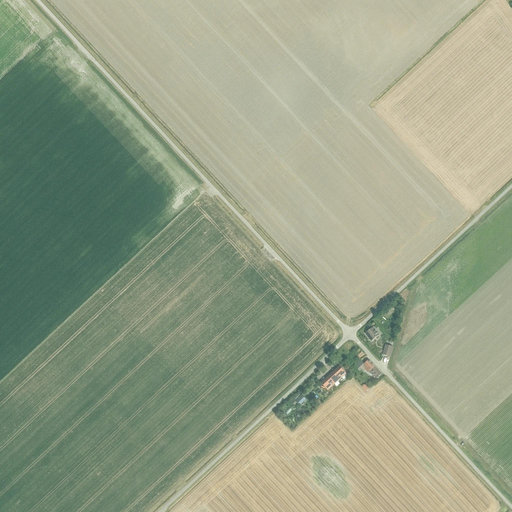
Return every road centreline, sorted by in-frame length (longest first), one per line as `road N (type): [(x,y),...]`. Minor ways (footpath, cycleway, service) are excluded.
road 1 (unclassified): [(350,334),(37,0)]
road 2 (unclassified): [(159,511),(350,334)]
road 3 (unclassified): [(511,507),(350,334)]
road 4 (unclassified): [(350,334),(511,185)]
